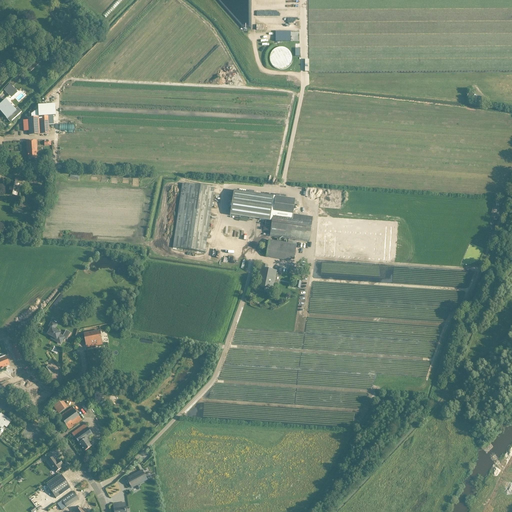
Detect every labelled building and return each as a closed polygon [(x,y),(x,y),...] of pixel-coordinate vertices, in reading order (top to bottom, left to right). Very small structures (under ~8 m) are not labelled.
[(290,42),(290,31),(275,32),(275,42),(290,42)] [(65,39),(61,41),(66,48),(75,41),(72,36),(65,40),(65,39)] [(35,61),(28,68),(31,72),(44,59),(39,55),(34,60),(35,61)] [(224,66),(216,72),(219,76),(227,71),(224,66)] [(15,90),(10,84),(4,90),(9,95),(15,90)] [(479,103),(482,97),(469,91),(466,97),(479,103)] [(5,103),(3,100),(0,102),(0,105),(1,107),(0,107),(0,110),(8,119),(9,118),(12,121),(22,112),(21,112),(19,110),(18,109),(15,112),(6,102),(5,103)] [(53,117),(28,118),(29,135),(49,134),(49,125),(54,125),(53,117)] [(28,159),(33,158),(36,158),(36,153),(37,153),(37,141),(26,141),(27,152),(28,152),(28,159)] [(17,196),(19,184),(22,185),(23,178),(16,176),(15,181),(16,181),(15,184),(10,183),(8,194),(12,195),(13,196),(13,195),(17,196)] [(182,183),(173,248),(205,253),(214,188),(182,183)] [(321,183),(320,203),(327,203),(327,197),(330,197),(330,194),(328,194),(328,191),(326,191),(326,183),(321,183)] [(234,191),(230,215),(272,221),(270,236),(309,242),(313,218),(293,215),(295,200),(286,198),(286,196),(276,194),(275,197),(234,191)] [(492,214),(499,215),(501,201),(494,200),(492,214)] [(326,231),(324,256),(389,260),(392,227),(386,227),(386,235),(326,231)] [(267,251),(266,257),(289,261),(289,259),(294,260),(296,245),(297,242),(288,240),(288,244),(269,240),(268,247),(266,246),(265,251),(267,251)] [(264,290),(269,291),(270,288),(273,289),(276,271),(267,269),(267,266),(261,265),(259,277),(262,278),(260,286),(259,286),(265,287),(264,290)] [(51,339),(58,343),(59,341),(61,342),(64,338),(59,335),(60,333),(53,329),(56,325),(52,322),(47,331),(49,332),(48,334),(52,337),(51,339)] [(100,331),(84,334),(86,348),(103,345),(100,331)] [(18,345),(12,347),(15,354),(14,355),(16,360),(23,358),(18,345)] [(0,369),(9,365),(6,358),(2,360),(1,357),(0,357),(0,369)] [(53,374),(47,365),(41,369),(47,378),(53,374)] [(62,402),(54,407),(59,414),(66,409),(62,402)] [(59,417),(69,430),(82,420),(72,407),(59,417)] [(0,433),(1,432),(1,433),(3,431),(2,430),(3,429),(2,428),(4,426),(7,427),(11,421),(1,413),(0,414),(0,433)] [(92,446),(89,443),(95,439),(85,424),(72,434),(79,444),(85,452),(92,446)] [(56,472),(61,469),(60,467),(63,465),(60,460),(57,463),(53,457),(48,461),(56,472)] [(142,470),(126,479),(131,488),(147,480),(142,470)] [(61,475),(47,485),(56,498),(71,488),(61,475)] [(74,492),(57,504),(62,511),(79,499),(74,492)] [(119,508),(119,503),(114,504),(114,509),(114,511),(125,511),(126,511),(125,510),(125,508),(126,507),(119,508)]
